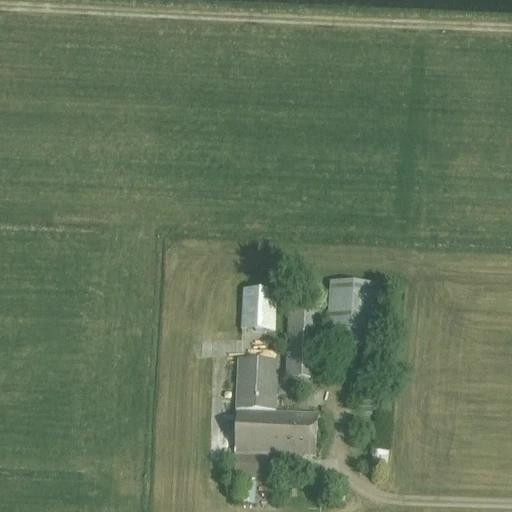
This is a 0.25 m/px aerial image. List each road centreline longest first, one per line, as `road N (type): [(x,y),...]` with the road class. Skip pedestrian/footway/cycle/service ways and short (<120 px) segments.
road 1 (track): [(511,29),(0,5)]
road 2 (track): [(344,472),(387,501),(511,505)]
